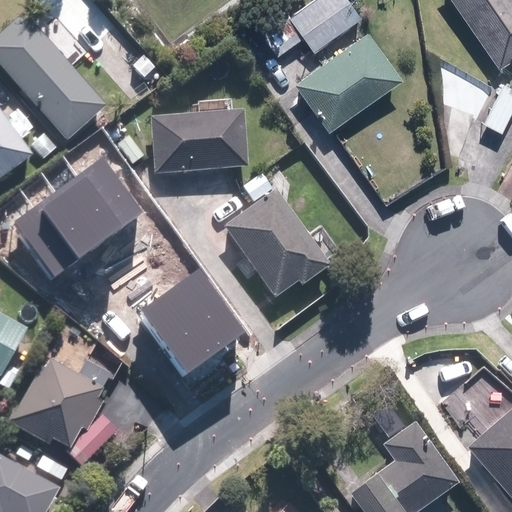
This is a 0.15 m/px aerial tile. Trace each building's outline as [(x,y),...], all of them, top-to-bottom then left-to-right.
[(356,12),(346,0),(313,0),(291,17),(312,46),(356,12)] [(511,0),(453,0),(499,62),(511,52),(511,0)] [(303,38),(289,17),(277,4),(253,21),(278,54),(303,38)] [(27,15),(0,37),(0,63),(65,139),(104,105),(27,15)] [(400,81),(365,33),(296,84),(331,132),(400,81)] [(113,35),(94,52),(127,88),(146,72),(113,35)] [(500,137),(511,109),(511,85),(499,80),(479,128),(500,137)] [(241,112),(154,118),(158,174),(245,168),(241,112)] [(0,170),(26,150),(0,117),(0,170)] [(121,228),(144,212),(104,155),(82,172),(121,228)] [(99,245),(121,228),(82,172),(60,188),(99,245)] [(77,261),(99,245),(60,188),(38,205),(77,261)] [(276,188),(224,225),(274,295),(300,276),(304,282),(330,265),(276,188)] [(54,277),(77,261),(38,205),(16,222),(54,277)] [(153,210),(130,225),(168,280),(190,264),(153,210)] [(200,270),(171,289),(217,353),(246,333),(200,270)] [(171,289),(143,309),(189,374),(217,353),(171,289)] [(0,369),(23,326),(0,313),(0,369)] [(105,390),(46,359),(13,420),(72,451),(105,390)] [(511,411),(509,408),(468,444),(511,494),(511,411)] [(85,467),(118,430),(103,416),(70,453),(85,467)] [(350,492),(363,511),(409,511),(454,482),(417,427),(386,448),(395,462),(350,492)] [(40,511),(56,485),(0,454),(0,511),(40,511)]
